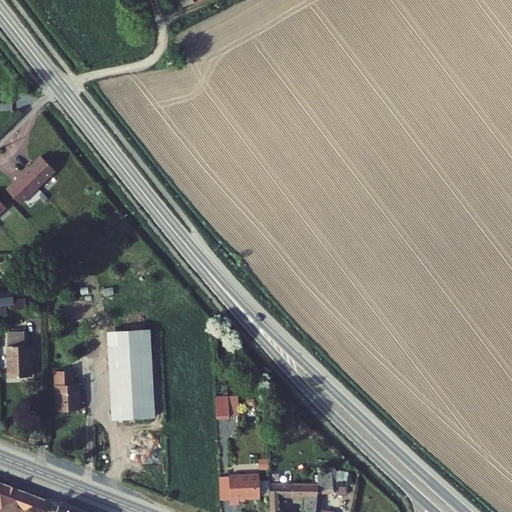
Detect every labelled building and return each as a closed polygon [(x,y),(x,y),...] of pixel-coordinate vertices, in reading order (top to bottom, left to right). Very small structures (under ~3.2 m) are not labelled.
[(56,169),(44,153),(32,163),(30,161),(23,166),(37,184),(56,169)] [(37,184),(23,166),(17,171),(18,174),(6,183),(18,199),(37,184)] [(0,287),(0,299),(14,299),(14,287),(0,287)] [(7,330),(8,375),(28,375),(27,343),(25,343),(25,329),(7,330)] [(150,329),(108,330),(113,417),(155,415),(150,329)] [(55,370),(57,410),(80,409),(78,383),(74,383),(73,369),(55,370)] [(227,392),(214,392),(215,415),(228,414),(228,413),(227,400),(227,392)] [(238,412),(237,400),(227,400),(228,413),(238,412)] [(260,495),(259,471),(230,473),(231,501),(240,501),(239,496),(260,495)] [(0,511),(84,511),(50,499),(43,511),(14,511),(18,506),(29,510),(36,493),(0,478),(0,511)] [(316,480),(269,479),(271,509),(273,509),(273,511),(314,511),(314,508),(304,507),(303,511),(285,510),(284,495),(315,495),(315,490),(316,483),(316,480)] [(333,482),(316,483),(315,490),(333,489),(333,482)] [(348,495),(348,485),(338,484),(338,495),(348,495)]
